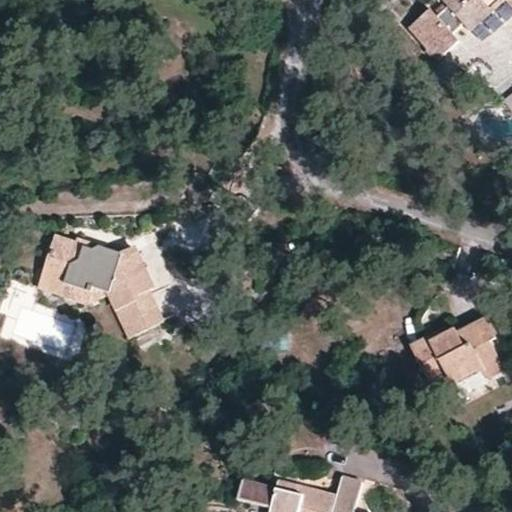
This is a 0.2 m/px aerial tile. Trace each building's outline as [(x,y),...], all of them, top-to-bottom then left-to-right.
[(470,30),(505,0),(443,0),(448,6),(437,15),(430,8),(409,26),(436,58),(457,41),(451,32),(462,23),(470,30)] [(56,240),(46,270),(64,276),(63,284),(86,291),(89,286),(109,293),(129,335),(160,321),(148,293),(152,291),(134,250),(123,255),(100,247),(91,250),(56,240)] [(64,276),(46,270),(40,289),(86,304),(109,293),(89,286),(86,291),(63,284),(64,276)] [(451,386),(480,371),(499,362),(489,341),(493,338),(484,318),(455,332),(453,328),(428,341),(426,336),(408,345),(429,387),(447,379),(451,386)] [(499,362),(480,371),(485,379),(503,370),(499,362)] [(352,511),(360,481),(341,476),(333,501),(277,486),(275,492),(269,511),(352,511)] [(268,511),(269,511),(275,492),(242,483),(236,503),(268,511)]
